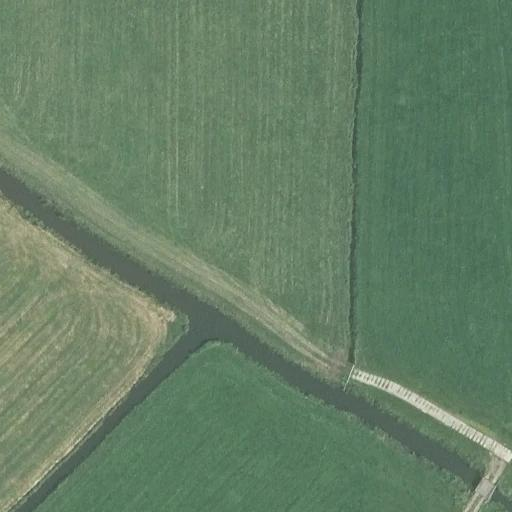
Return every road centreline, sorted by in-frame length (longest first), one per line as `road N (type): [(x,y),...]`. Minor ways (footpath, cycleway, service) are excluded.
road 1 (track): [(0,134),(342,369),(381,383),(506,457)]
road 2 (track): [(506,457),(440,0)]
